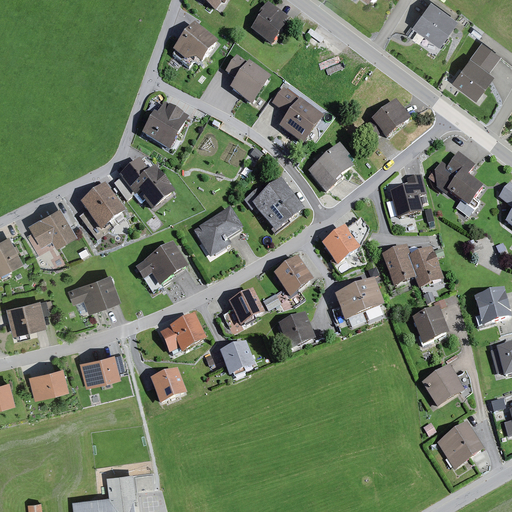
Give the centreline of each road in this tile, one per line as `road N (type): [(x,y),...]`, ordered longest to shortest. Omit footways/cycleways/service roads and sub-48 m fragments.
road 1 (residential): [(326,220),(198,299),(122,332),(0,365)]
road 2 (residential): [(149,80),(261,141),(292,169),(326,220)]
road 3 (residential): [(0,222),(115,165),(149,80)]
road 4 (residential): [(455,303),(504,476)]
road 5 (residential): [(453,116),(326,220)]
